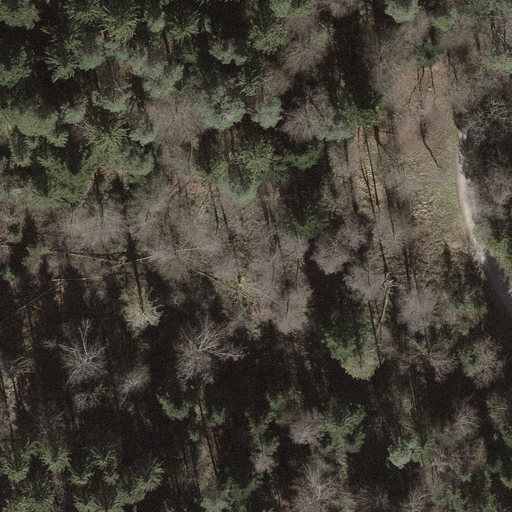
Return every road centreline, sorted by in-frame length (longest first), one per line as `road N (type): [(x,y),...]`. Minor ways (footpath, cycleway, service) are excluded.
road 1 (track): [(355,511),(393,380),(470,222)]
road 2 (track): [(511,305),(470,222),(462,187),(472,118),(511,49)]
